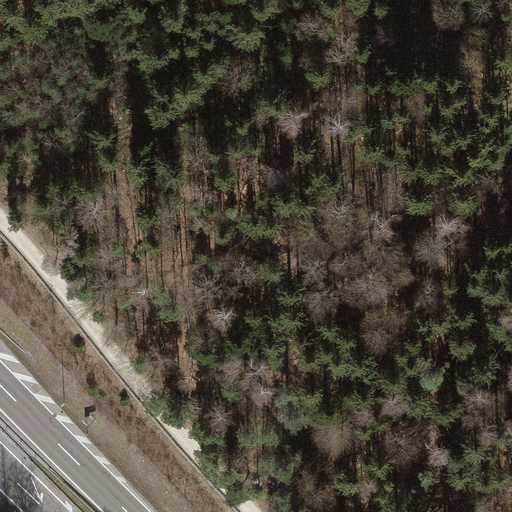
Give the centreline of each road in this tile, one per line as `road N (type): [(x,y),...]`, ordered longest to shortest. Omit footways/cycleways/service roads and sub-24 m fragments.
road 1 (track): [(0,220),(248,511)]
road 2 (motorway): [(127,511),(0,384)]
